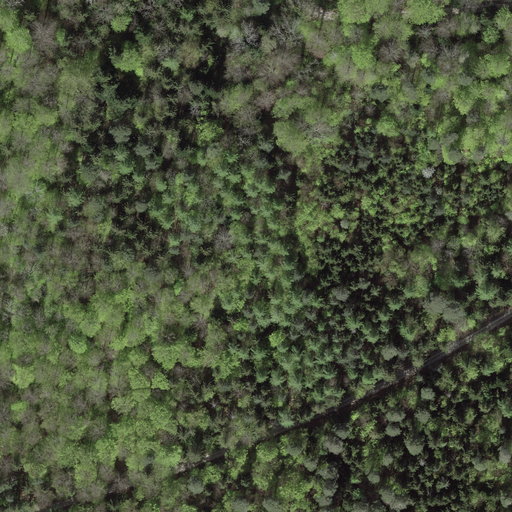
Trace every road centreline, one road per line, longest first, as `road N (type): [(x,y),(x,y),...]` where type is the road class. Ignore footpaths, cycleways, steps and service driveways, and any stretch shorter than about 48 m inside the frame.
road 1 (track): [(511,313),(377,386),(140,479),(30,511)]
road 2 (track): [(299,0),(356,16),(511,5)]
